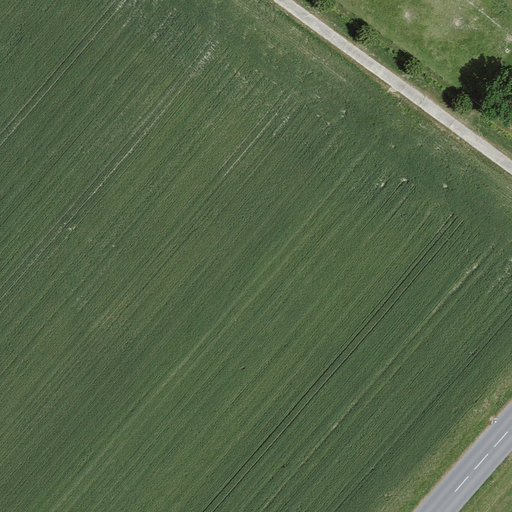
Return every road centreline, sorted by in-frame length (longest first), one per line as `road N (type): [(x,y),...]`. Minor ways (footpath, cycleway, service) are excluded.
road 1 (track): [(511,152),(301,0)]
road 2 (secondary): [(511,421),(432,511)]
